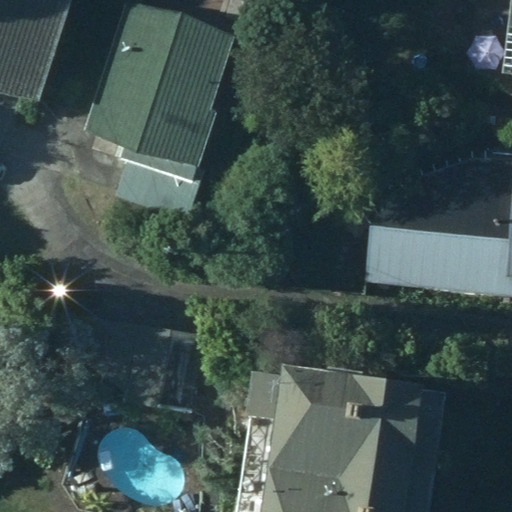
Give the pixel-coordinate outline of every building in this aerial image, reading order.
[(0,0),(0,86),(22,96),(60,0),(0,0)] [(245,44),(126,0),(82,125),(130,142),(111,194),(181,217),(195,181),(183,176),(196,141),(202,142),(212,113),(220,116),(245,44)] [(511,74),(511,0),(508,0),(502,74),(511,74)] [(370,225),(365,283),(511,295),(511,162),(470,159),(417,180),(370,225)] [(204,330),(59,308),(54,336),(188,437),(204,330)] [(419,511),(440,367),(278,342),(275,352),(256,351),(232,511),(419,511)]
